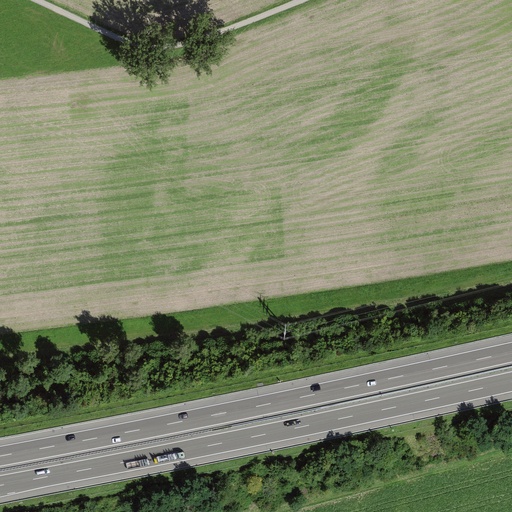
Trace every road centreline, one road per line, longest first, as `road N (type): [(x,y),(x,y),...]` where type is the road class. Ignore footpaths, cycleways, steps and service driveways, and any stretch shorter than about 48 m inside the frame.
road 1 (motorway): [(511,351),(0,456)]
road 2 (motorway): [(0,486),(511,382)]
road 3 (track): [(299,0),(158,48),(35,0)]
